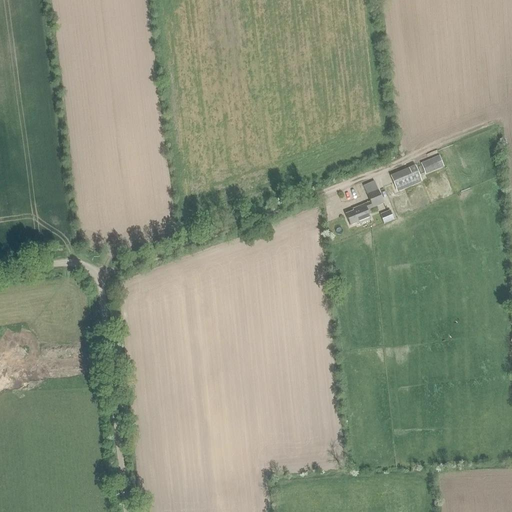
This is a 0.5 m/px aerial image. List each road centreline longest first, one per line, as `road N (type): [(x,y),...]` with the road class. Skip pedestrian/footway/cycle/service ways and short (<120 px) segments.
road 1 (track): [(97,278),(493,120)]
road 2 (unclassified): [(126,511),(97,278),(74,263),(0,271)]
